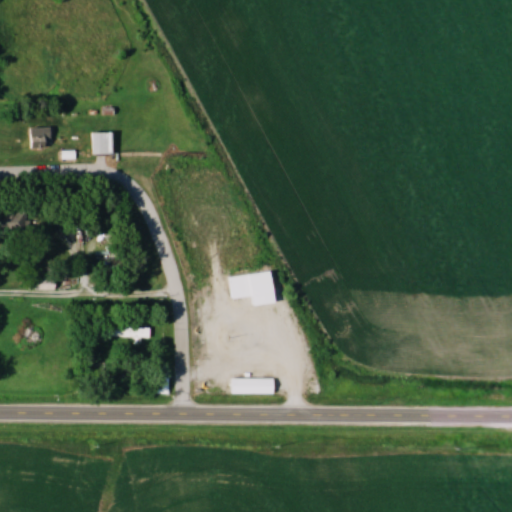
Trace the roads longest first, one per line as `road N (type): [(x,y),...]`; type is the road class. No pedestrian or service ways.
road 1 (secondary): [(0,416),(511,419)]
road 2 (residential): [(178,300),(149,209),(128,185),(98,176),(0,177)]
